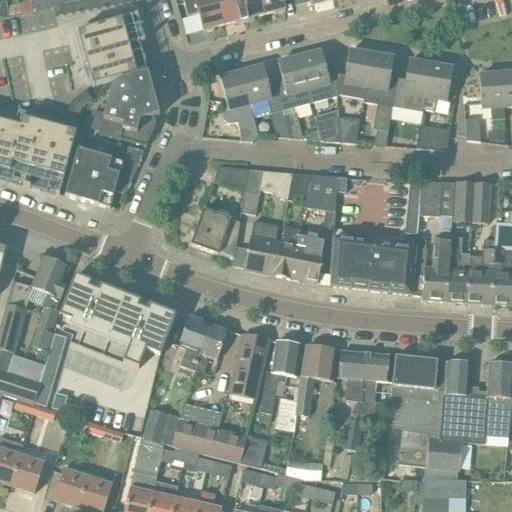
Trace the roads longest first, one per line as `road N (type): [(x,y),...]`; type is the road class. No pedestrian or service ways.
road 1 (residential): [(129,260),(175,146),(511,160)]
road 2 (unclassified): [(129,260),(271,309),(511,333)]
road 3 (residential): [(167,65),(429,0)]
road 4 (unclassified): [(0,210),(129,260)]
